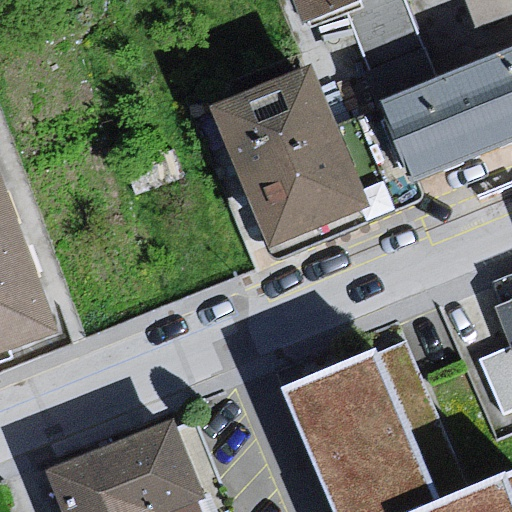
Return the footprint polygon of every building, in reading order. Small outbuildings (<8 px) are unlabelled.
[(297,0),(306,21),(362,0),(297,0)] [(511,6),(511,0),(472,0),(479,19),(511,6)] [(511,44),(378,99),(410,179),(511,138),(511,44)] [(368,201),(311,61),(211,102),(268,241),(368,201)] [(0,200),(0,346),(46,331),(0,200)] [(511,299),(497,305),(511,342),(511,299)] [(404,342),(286,387),(335,511),(511,511),(511,466),(467,485),(422,382),(404,342)] [(511,344),(476,358),(502,416),(511,411),(511,344)] [(219,511),(191,444),(51,491),(60,511),(219,511)]
